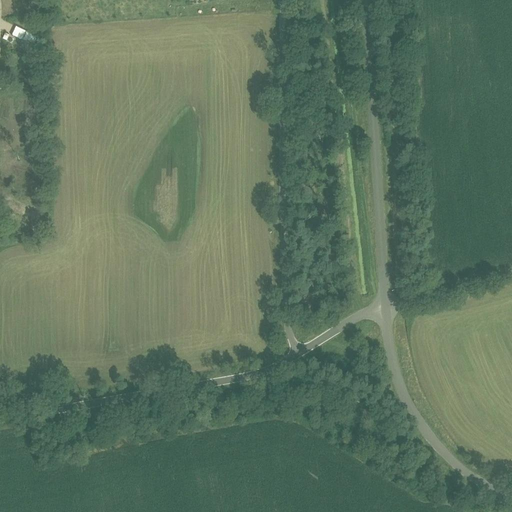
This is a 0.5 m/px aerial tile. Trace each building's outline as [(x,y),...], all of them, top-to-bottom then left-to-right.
[(0,0),(0,19),(45,12),(44,0),(0,0)] [(45,12),(0,19),(0,56),(46,54),(45,12)] [(0,89),(48,87),(46,54),(0,56),(0,89)] [(0,89),(0,122),(49,122),(48,87),(0,89)] [(0,157),(50,159),(49,122),(0,122),(0,157)] [(50,159),(0,157),(0,187),(51,203),(50,159)] [(0,187),(0,237),(1,239),(52,231),(51,203),(0,187)]
